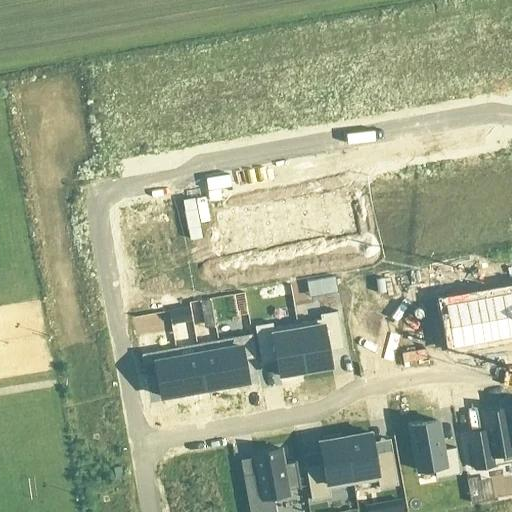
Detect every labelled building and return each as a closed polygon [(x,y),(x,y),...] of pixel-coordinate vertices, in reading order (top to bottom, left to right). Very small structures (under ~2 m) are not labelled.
[(154,72),(152,58),(119,64),(121,78),(154,72)] [(309,69),(283,73),(292,121),(319,116),(315,90),(330,87),(325,60),(308,63),(309,69)] [(262,70),(239,74),(245,104),(260,101),(264,126),(292,121),(283,73),(263,77),(262,70)] [(134,101),(102,106),(111,153),(142,148),(140,133),(165,129),(160,100),(135,104),(134,101)] [(346,191),(320,196),(327,233),(326,234),(326,235),(354,230),(346,191)] [(320,196),(301,199),(308,237),(326,234),(327,233),(320,196)] [(301,199),(282,202),(289,240),(308,237),(301,199)] [(282,202),(263,206),(270,244),(289,240),(282,202)] [(263,206),(244,209),(251,247),(252,247),(270,244),(263,206)] [(167,214),(163,215),(173,267),(197,263),(198,266),(215,263),(209,226),(205,227),(196,229),(192,226),(189,210),(184,211),(184,207),(166,210),(167,214)] [(244,209),(218,214),(225,253),(246,250),(252,248),(252,247),(251,247),(244,209)] [(140,235),(127,237),(133,274),(173,267),(163,215),(137,219),(140,235)] [(511,255),(511,250),(494,254),(496,265),(511,262),(511,255)] [(494,254),(477,257),(479,268),(496,265),(494,254)] [(344,260),(332,262),(333,270),(345,268),(344,260)] [(332,262),(320,264),(322,272),(333,270),(332,262)] [(306,267),(294,269),(296,277),(307,275),(306,267)] [(294,269),(282,271),(284,279),(296,277),(294,269)] [(268,274),(256,276),(258,284),(270,282),(268,274)] [(256,276),(245,278),(246,286),(258,284),(256,276)] [(338,291),(335,276),(325,278),(327,293),(338,291)] [(292,296),(289,285),(266,289),(268,301),(292,296)] [(500,286),(482,289),(490,338),(508,335),(500,291),(501,290),(500,286)] [(511,288),(501,290),(500,291),(508,335),(511,333),(511,288)] [(208,291),(209,298),(225,296),(224,289),(208,291)] [(482,289),(464,292),(473,341),(490,338),(482,289)] [(464,292),(445,296),(454,344),(473,341),(464,292)] [(215,327),(210,300),(200,302),(205,329),(215,327)] [(191,319),(189,307),(180,308),(182,321),(191,319)] [(321,320),(297,324),(305,371),(331,366),(328,351),(344,348),(337,311),(320,315),(321,320)] [(171,325),(168,312),(161,313),(163,326),(171,325)] [(272,323),(255,326),(261,363),(277,360),(280,376),(284,375),(285,379),(302,376),(301,372),(305,371),(297,324),(273,328),(272,323)] [(252,334),(218,340),(226,385),(248,381),(244,360),(256,358),(252,334)] [(218,340),(197,344),(205,389),(226,385),(218,340)] [(197,344),(175,348),(183,393),(205,389),(197,344)] [(175,348),(141,354),(146,378),(158,376),(161,397),(183,393),(175,348)] [(511,429),(508,408),(482,413),(485,430),(468,433),(475,469),(511,462),(511,429)] [(437,421),(410,425),(418,471),(434,468),(436,478),(460,474),(456,448),(442,450),(437,421)] [(345,437),(353,485),(378,480),(379,488),(398,485),(392,451),(375,454),(371,433),(345,437)] [(353,485),(345,437),(340,438),(340,434),(323,437),(323,441),(319,442),(323,463),(305,467),(311,500),(330,497),(329,489),(353,485)] [(253,454),(257,475),(245,477),(245,475),(243,476),(249,511),(275,511),(273,498),(289,495),(288,490),(299,488),(299,489),(301,489),(296,461),(294,461),(294,463),(284,464),(281,449),(253,454)] [(476,478),(466,480),(470,504),(481,502),(476,478)] [(401,511),(400,501),(381,505),(382,511),(401,511)]
